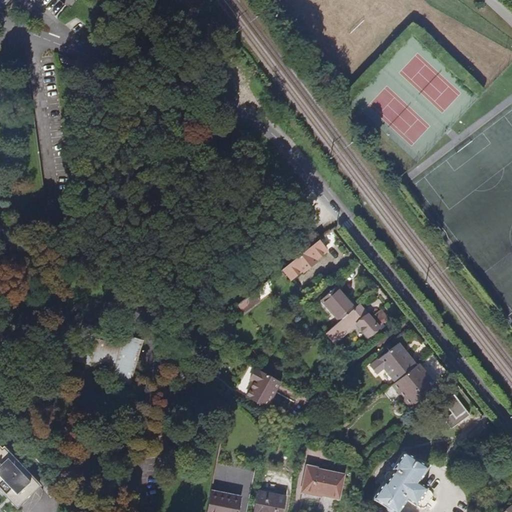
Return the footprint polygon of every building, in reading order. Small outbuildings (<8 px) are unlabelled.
[(35,228),(48,226),(24,52),(11,54),(35,228)] [(318,240),(282,269),(291,279),(302,270),(303,272),(317,261),(315,259),(326,250),(318,240)] [(263,284),(237,305),(243,314),(270,293),(263,284)] [(339,321),(354,308),(336,287),(321,300),(339,321)] [(359,304),(354,308),(339,321),(326,333),(334,343),(356,324),(368,337),(389,318),(381,310),(371,318),(359,304)] [(111,378),(129,384),(134,370),(131,369),(135,355),(138,356),(142,341),(124,336),(121,347),(99,340),(102,329),(83,324),(72,360),(90,365),(91,363),(114,370),(111,378)] [(398,343),(396,345),(405,357),(407,355),(398,343)] [(405,357),(396,345),(371,364),(378,372),(384,367),(396,382),(416,366),(407,355),(405,357)] [(418,364),(416,366),(396,382),(393,385),(409,405),(434,385),(418,364)] [(247,396),(267,406),(280,383),(256,369),(251,379),(255,381),(247,396)] [(453,414),(445,421),(452,430),(470,416),(451,391),(443,397),(445,401),(444,402),(453,414)] [(44,468),(58,454),(42,437),(27,450),(44,468)] [(0,448),(0,488),(13,502),(18,497),(22,501),(39,485),(3,448),(1,450),(0,448)] [(372,497),(394,511),(396,511),(406,498),(414,504),(425,487),(417,481),(426,467),(403,451),(390,471),(387,471),(384,475),(385,478),(372,497)] [(301,491),(338,499),(343,475),(306,467),(301,491)] [(210,491),(206,511),(236,511),(240,497),(210,491)] [(253,511),(282,511),(286,496),(258,491),(253,511)] [(17,506),(22,501),(18,497),(13,502),(17,506)]
